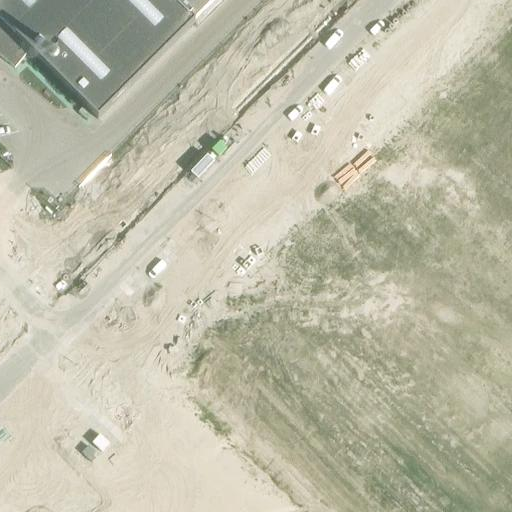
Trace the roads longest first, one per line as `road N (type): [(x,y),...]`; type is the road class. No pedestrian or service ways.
road 1 (unclassified): [(0,425),(428,0)]
road 2 (unclassified): [(333,0),(0,340)]
